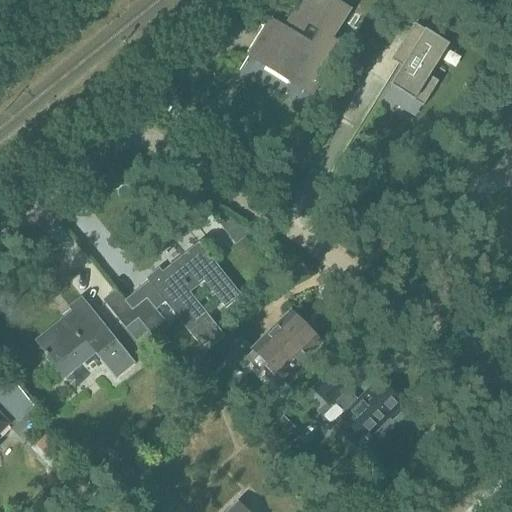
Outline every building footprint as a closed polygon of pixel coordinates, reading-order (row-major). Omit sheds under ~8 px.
[(330,0),(323,0),(321,5),(312,0),(303,0),(284,31),(278,27),(256,62),(311,96),(342,48),(331,41),(349,12),(330,0)] [(404,67),(391,88),(423,109),(438,84),(430,78),(449,48),(415,26),(393,61),(404,67)] [(161,273),(158,269),(145,280),(146,280),(148,283),(147,283),(146,284),(147,286),(139,292),(155,311),(164,304),(165,304),(172,312),(190,334),(205,353),(224,337),(189,294),(203,282),(211,292),(226,310),(241,298),(226,280),(197,244),(180,258),(161,273)] [(168,328),(155,311),(139,292),(138,291),(124,303),(131,311),(137,319),(154,340),(168,328)] [(137,319),(131,311),(124,303),(114,292),(102,302),(124,329),(137,319)] [(70,313),(36,341),(64,376),(80,364),(93,353),(112,376),(131,361),(80,298),(67,309),(70,313)] [(253,352),(247,358),(247,361),(259,373),(264,373),(264,382),(273,383),(276,381),(278,383),(280,380),(281,380),(318,344),(290,315),(253,352)] [(250,347),(238,336),(223,351),(234,362),(250,347)] [(331,373),(314,390),(322,398),(328,404),(318,414),(321,417),(318,420),(332,433),(335,430),(337,433),(346,424),(366,444),(389,421),(392,423),(406,409),(403,405),(407,402),(397,392),(393,395),(380,382),(374,388),(361,392),(363,399),(360,402),(348,390),(338,380),(331,373)] [(217,393),(216,399),(217,403),(226,405),(230,403),(231,398),(229,394),(221,391),(217,393)] [(271,429),(289,446),(301,434),(283,417),(271,429)] [(104,464),(112,473),(122,465),(114,456),(104,464)] [(125,485),(136,474),(126,463),(115,474),(125,485)] [(185,511),(170,496),(153,511),(246,511),(239,504),(230,511),(185,511)]
